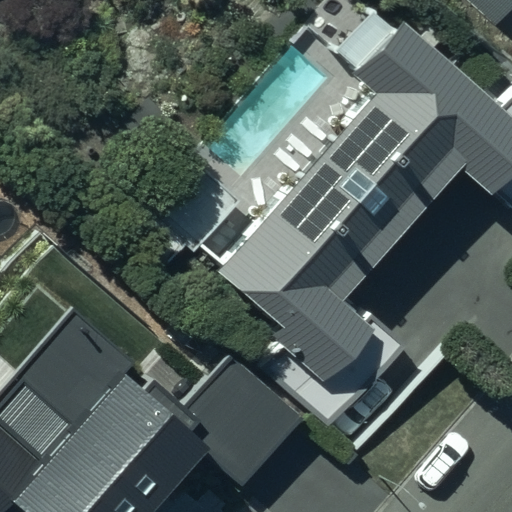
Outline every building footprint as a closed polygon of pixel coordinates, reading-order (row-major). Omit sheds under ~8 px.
[(511,0),(456,0),(511,43),(511,0)] [(362,114),(213,278),(249,311),(236,325),(308,389),(292,405),(319,429),(388,353),(361,329),(345,347),(312,317),(436,181),(471,212),(482,200),(510,225),(511,222),(511,119),(503,111),(479,137),(389,55),(348,101),(362,114)] [(92,397),(50,363),(13,409),(55,443),(92,397)] [(286,438),(218,383),(163,450),(231,505),(286,438)] [(37,490),(0,460),(0,511),(148,511),(176,478),(98,415),(37,490)]
